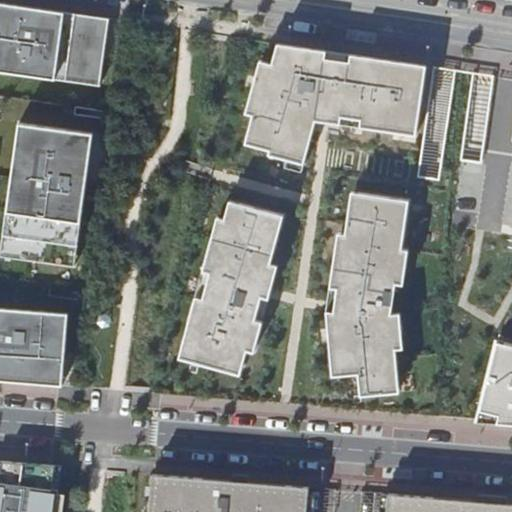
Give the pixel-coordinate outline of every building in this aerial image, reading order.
[(0,2),(0,70),(87,84),(88,75),(99,77),(108,18),(0,2)] [(266,81),(254,78),(244,113),(251,115),(245,136),(253,139),(270,143),(268,150),(267,155),(285,160),(302,164),(314,121),(415,136),(423,81),(416,80),(418,65),(350,55),(349,62),(324,59),(325,52),(276,44),(271,64),(266,81)] [(349,62),(350,55),(325,52),(324,59),(349,62)] [(271,64),(258,60),(254,78),(266,81),(271,64)] [(425,67),(418,65),(416,80),(423,81),(425,67)] [(98,85),(99,77),(88,75),(87,84),(98,85)] [(91,133),(19,123),(15,149),(22,150),(19,166),(13,165),(1,245),(8,246),(7,257),(65,265),(67,254),(74,255),(91,133)] [(268,150),(270,143),(253,139),(251,146),(268,150)] [(19,166),(22,150),(15,149),(13,165),(19,166)] [(302,164),(285,160),(283,167),(300,172),(302,164)] [(354,214),(357,193),(350,192),(346,212),(354,214)] [(356,374),(358,396),(390,393),(388,378),(396,377),(394,350),(393,335),(400,334),(398,314),(389,314),(393,284),(396,269),(403,270),(406,250),(400,249),(407,201),(357,193),(354,214),(346,212),(343,234),(341,249),(333,248),(327,288),(332,288),(329,312),(324,311),(327,351),(335,350),(336,368),(337,376),(356,374)] [(282,215),(228,201),(223,219),(217,239),(210,237),(200,271),(208,273),(201,298),(193,296),(184,330),(191,332),(186,351),(184,360),(221,370),(223,363),(240,368),(244,351),(252,353),(260,322),(252,320),(259,296),(266,298),(271,280),(264,278),(268,263),(282,215)] [(217,239),(223,219),(215,217),(210,237),(217,239)] [(336,233),(333,248),(341,249),(343,234),(336,233)] [(8,246),(1,245),(0,252),(0,255),(7,257),(8,246)] [(72,266),(74,255),(67,254),(65,265),(72,266)] [(271,280),(275,265),(268,263),(264,278),(271,280)] [(401,285),(403,270),(396,269),(393,284),(401,285)] [(200,271),(193,296),(201,298),(208,273),(200,271)] [(66,313),(0,307),(0,380),(60,385),(66,313)] [(186,351),(191,332),(184,330),(178,351),(186,351)] [(402,349),(400,334),(393,335),(394,350),(402,349)] [(511,342),(498,339),(480,420),(511,422),(511,342)] [(336,368),(335,350),(327,351),(329,368),(336,368)] [(238,375),(240,368),(223,363),(221,370),(238,375)] [(397,392),(396,377),(388,378),(390,393),(397,392)] [(0,511),(55,511),(58,493),(62,466),(0,460),(0,511)] [(306,511),(309,486),(152,473),(149,511),(306,511)] [(62,511),(65,494),(58,493),(55,511),(62,511)] [(511,511),(511,502),(389,493),(386,511),(511,511)]
